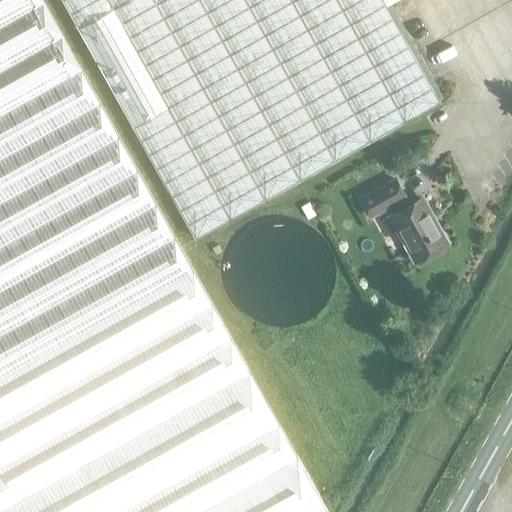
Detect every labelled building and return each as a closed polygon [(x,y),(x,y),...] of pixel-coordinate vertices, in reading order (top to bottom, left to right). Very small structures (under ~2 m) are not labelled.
[(0,0),(0,511),(326,511),(328,511),(43,0),(0,0)] [(61,0),(77,27),(124,0),(61,0)] [(195,238),(440,101),(386,3),(384,0),(125,0),(77,27),(195,238)] [(415,260),(446,242),(422,198),(407,206),(402,197),(404,196),(395,178),(360,198),(370,215),(388,205),(393,214),(390,215),(399,231),(397,232),(405,246),(407,245),(415,260)] [(333,285),(334,272),(333,261),(330,249),(325,241),(319,233),(311,226),(302,221),(290,217),(279,216),(269,217),(259,219),(249,225),(239,232),(233,239),(227,249),(224,260),(222,271),(223,282),(225,290),(230,301),(237,310),(245,317),(254,323),(266,327),(276,328),(287,328),(297,325),(308,320),(317,313),(323,306),(330,295),(333,285)]
